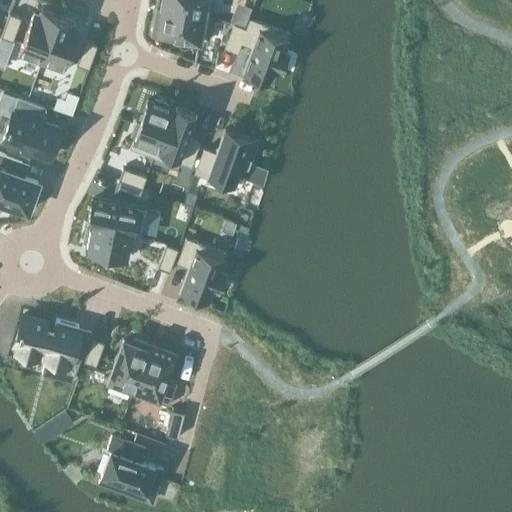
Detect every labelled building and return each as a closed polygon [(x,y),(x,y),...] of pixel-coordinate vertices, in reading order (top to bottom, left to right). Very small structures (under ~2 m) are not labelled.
[(158,0),(157,6),(211,15),(214,0),(158,0)] [(155,15),(152,32),(207,41),(211,15),(157,6),(157,7),(158,7),(156,15),(155,15)] [(34,11),(18,55),(41,63),(58,15),(42,9),(40,14),(34,11)] [(9,12),(1,36),(13,40),(21,17),(9,12)] [(58,15),(41,63),(63,71),(79,28),(73,25),(74,21),(58,15)] [(246,28),(241,41),(252,46),(244,71),(273,81),(277,68),(281,69),(288,51),(283,49),(290,32),(250,18),(246,28)] [(234,24),(225,47),(237,52),(241,41),(246,28),(234,24)] [(85,40),(77,64),(89,68),(97,44),(85,40)] [(43,106),(15,95),(0,136),(0,138),(46,156),(57,126),(39,119),(43,106)] [(134,135),(130,147),(154,155),(171,108),(167,106),(168,103),(155,98),(154,101),(148,99),(139,123),(136,121),(131,134),(134,135)] [(171,108),(154,155),(177,164),(179,160),(190,164),(199,140),(188,136),(196,113),(175,105),(174,109),(171,108)] [(204,147),(195,171),(207,176),(206,180),(207,180),(231,189),(240,163),(248,166),(257,140),(225,128),(216,152),(215,151),(204,147)] [(0,204),(11,208),(12,205),(28,210),(38,180),(17,172),(22,159),(0,151),(0,204)] [(123,167),(119,178),(142,187),(147,175),(123,167)] [(119,178),(114,190),(138,199),(142,187),(119,178)] [(92,198),(88,220),(91,221),(91,223),(132,232),(132,233),(140,235),(145,209),(92,198)] [(86,228),(83,241),(87,242),(86,248),(110,253),(110,256),(123,259),(124,256),(127,257),(132,233),(132,232),(91,223),(90,228),(86,228)] [(186,237),(177,261),(183,263),(189,265),(180,290),(189,293),(188,294),(200,298),(209,301),(213,288),(218,289),(225,270),(220,268),(226,252),(190,239),(186,237)] [(166,243),(157,267),(169,271),(178,247),(166,243)] [(24,314),(16,345),(18,345),(17,349),(38,355),(40,349),(47,351),(46,357),(76,364),(70,380),(72,380),(88,335),(77,332),(79,324),(56,318),(55,324),(47,322),(48,320),(24,314)] [(92,337),(84,361),(96,365),(104,341),(92,337)] [(123,339),(107,382),(132,391),(150,343),(133,337),(132,342),(123,339)] [(150,343),(132,391),(168,404),(177,380),(166,376),(174,352),(150,343)] [(172,409),(166,433),(178,437),(184,412),(172,409)] [(110,449),(98,481),(132,494),(136,484),(155,492),(164,468),(141,459),(146,448),(111,435),(106,448),(110,449)]
